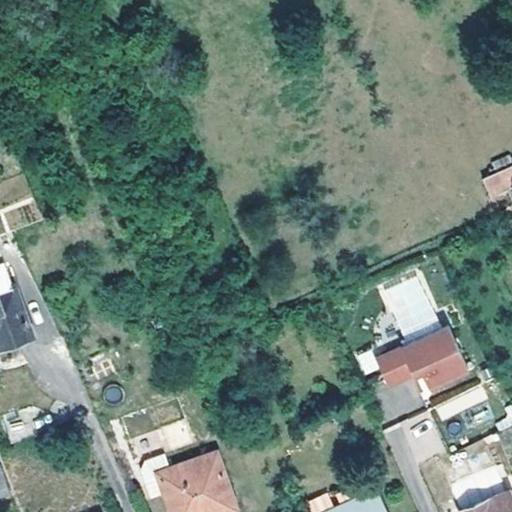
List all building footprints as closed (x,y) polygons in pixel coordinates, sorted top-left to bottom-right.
[(511,164),(480,178),(490,201),(511,192),(511,164)] [(6,271),(0,273),(0,294),(13,289),(6,271)] [(13,289),(0,294),(0,348),(1,350),(32,338),(35,337),(34,334),(26,313),(24,308),(17,291),(16,288),(13,289)] [(25,288),(17,291),(24,308),(32,305),(25,288)] [(34,310),(26,313),(34,334),(43,330),(34,310)] [(451,327),(379,362),(391,387),(417,375),(424,372),(432,389),(472,370),(451,327)] [(365,374),(379,367),(370,349),(356,357),(365,374)] [(424,372),(417,375),(426,392),(432,389),(424,372)] [(480,385),(431,404),(437,420),(486,401),(480,385)] [(26,420),(7,425),(11,441),(30,436),(26,420)] [(170,468),(158,473),(165,492),(172,511),(207,511),(235,501),(216,451),(170,468)] [(165,492),(158,473),(170,468),(168,463),(165,454),(145,460),(146,474),(154,496),(165,492)] [(0,496),(11,492),(6,477),(0,479),(0,496)] [(389,511),(379,489),(328,511),(389,511)] [(511,511),(511,490),(463,509),(464,511),(511,511)] [(306,500),(310,511),(318,511),(334,505),(328,491),(306,500)]
